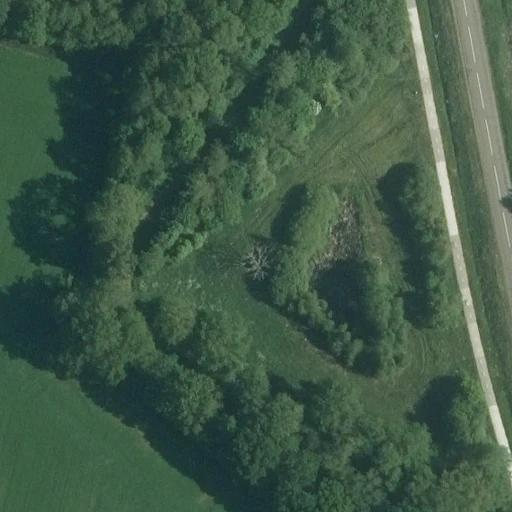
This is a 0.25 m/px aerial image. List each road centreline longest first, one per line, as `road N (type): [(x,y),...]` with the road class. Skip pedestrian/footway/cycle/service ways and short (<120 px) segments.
road 1 (track): [(350,511),(156,359),(125,277),(128,243),(243,116),(316,0)]
road 2 (tertiary): [(511,257),(465,0)]
